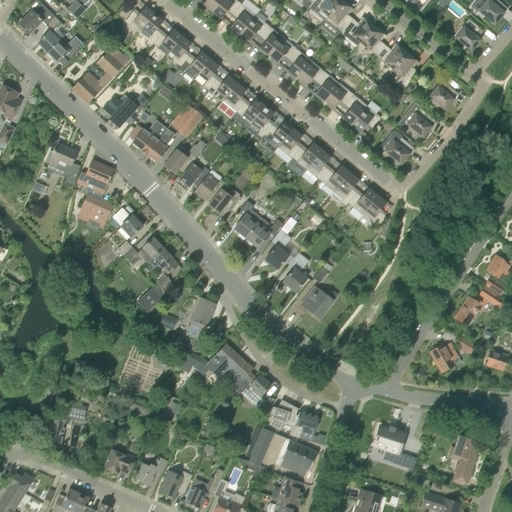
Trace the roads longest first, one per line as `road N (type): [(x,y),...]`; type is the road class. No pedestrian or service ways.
road 1 (residential): [(472,76),(484,86),(398,192),(164,0)]
road 2 (residential): [(0,36),(234,289)]
road 3 (residential): [(384,391),(511,195)]
road 4 (residential): [(343,410),(270,373),(226,306),(234,289)]
road 5 (residential): [(234,289),(282,337),(355,381)]
road 6 (residential): [(0,467),(22,453),(130,502)]
road 7 (residential): [(384,391),(436,403),(509,405)]
road 8 (residential): [(472,76),(378,0)]
